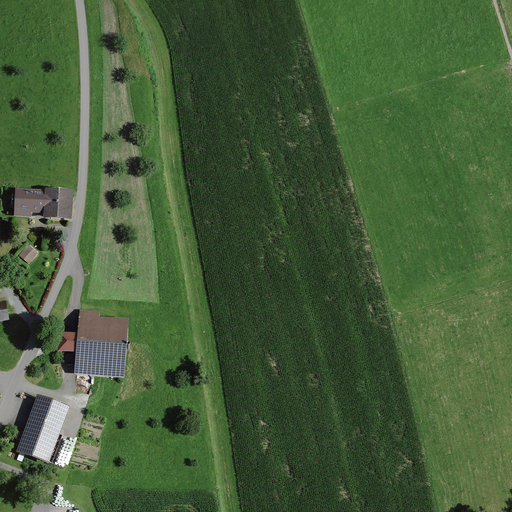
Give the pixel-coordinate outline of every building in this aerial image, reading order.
[(75,193),(19,191),(18,215),(74,218),(75,193)] [(0,203),(0,215),(15,215),(15,204),(0,203)] [(39,255),(25,243),(15,254),(29,266),(39,255)] [(100,313),(80,311),(78,337),(59,336),(57,355),(76,357),(74,377),(124,381),(129,322),(100,319),(100,313)] [(70,409),(37,397),(16,454),(49,466),(70,409)]
